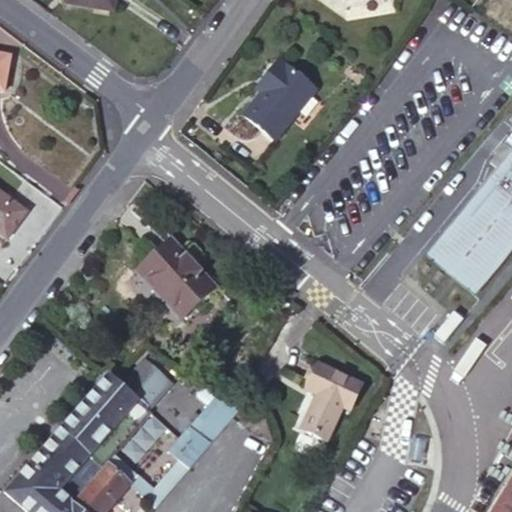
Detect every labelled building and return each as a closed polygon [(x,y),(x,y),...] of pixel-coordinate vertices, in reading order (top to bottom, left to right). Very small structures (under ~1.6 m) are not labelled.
[(111,0),(63,0),(63,7),(110,13),(111,0)] [(511,36),(511,0),(476,0),(472,7),(511,36)] [(8,56),(0,54),(0,90),(2,91),(8,56)] [(277,61),(263,80),(271,86),(263,96),(244,120),(276,144),(317,93),(277,61)] [(271,86),(263,80),(254,90),(263,96),(271,86)] [(511,127),(501,142),(509,149),(511,145),(511,127)] [(511,145),(509,149),(501,142),(485,161),(494,168),(422,255),(470,294),(511,242),(511,145)] [(24,211),(0,193),(0,234),(6,239),(24,211)] [(211,288),(168,240),(136,269),(179,316),(211,288)] [(166,381),(142,359),(119,387),(104,374),(3,492),(27,511),(102,511),(127,484),(105,463),(148,412),(143,407),(166,381)] [(358,383),(315,364),(304,388),(316,393),(301,429),(323,439),(339,405),(347,408),(358,383)] [(236,409),(217,392),(167,450),(184,466),(192,458),(210,477),(236,448),(230,443),(237,434),(224,423),(236,409)] [(511,511),(511,468),(485,511),(511,511)]
